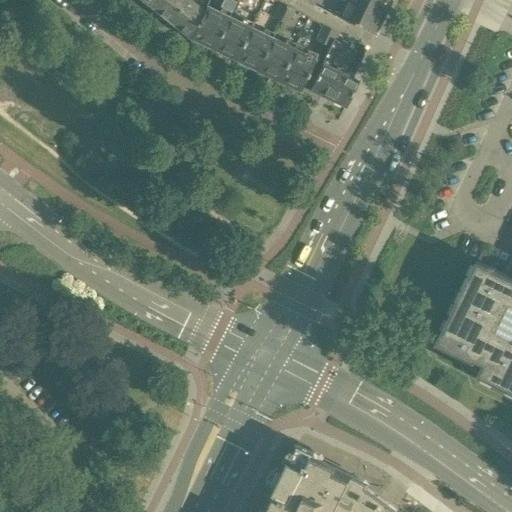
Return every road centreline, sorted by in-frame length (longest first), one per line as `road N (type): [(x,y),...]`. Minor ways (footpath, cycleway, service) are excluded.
road 1 (tertiary): [(271,360),(450,0)]
road 2 (secondary): [(271,360),(86,259),(0,200)]
road 3 (secondary): [(511,509),(349,400),(271,360)]
road 4 (tertiary): [(271,360),(228,386),(170,511)]
road 5 (tertiary): [(198,511),(271,360)]
road 6 (residential): [(70,511),(69,452),(0,386)]
road 7 (residential): [(193,81),(82,0)]
road 8 (residential): [(303,134),(193,81)]
